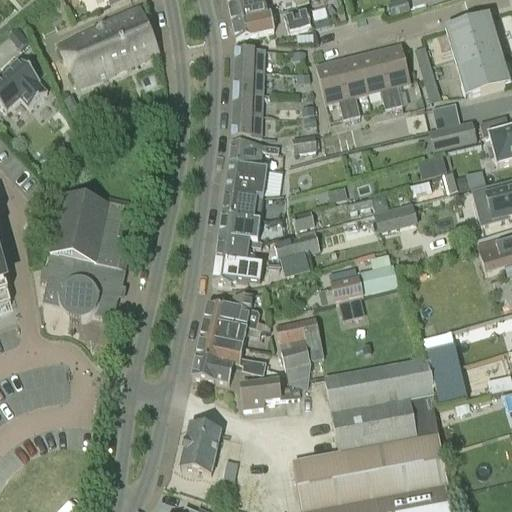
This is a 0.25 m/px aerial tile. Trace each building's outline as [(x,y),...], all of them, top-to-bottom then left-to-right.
[(106,0),(110,9),(129,0),(106,0)] [(224,0),(227,11),(261,3),(260,0),(224,0)] [(309,9),(306,0),(294,0),(297,12),(309,9)] [(263,3),(261,3),(227,11),(231,28),(261,21),(267,20),(263,3)] [(390,21),(407,16),(404,5),(387,10),(390,21)] [(95,32),(56,51),(76,93),(115,79),(158,60),(138,13),(95,32)] [(287,39),(310,33),(306,17),(283,23),(287,39)] [(275,18),(267,20),(261,21),(231,28),(235,46),(273,38),(270,25),(276,24),(275,18)] [(452,50),(487,39),(483,23),(448,34),(452,50)] [(9,41),(20,53),(28,45),(17,33),(9,41)] [(458,68),(493,57),(487,39),(452,50),(458,68)] [(378,57),(392,114),(400,112),(395,93),(408,90),(399,52),(378,57)] [(416,70),(427,67),(423,54),(412,57),(416,70)] [(261,78),(261,57),(234,56),(233,77),(261,78)] [(383,116),(392,114),(378,57),(357,62),(366,100),(378,97),(383,116)] [(463,84),(498,72),(493,57),(458,68),(463,84)] [(354,103),(366,100),(357,62),(336,68),(350,125),(358,123),(354,103)] [(29,115),(46,99),(37,89),(39,87),(20,66),(0,84),(0,112),(5,118),(20,104),(29,115)] [(420,83),(431,80),(427,67),(416,70),(420,83)] [(341,127),(350,125),(336,68),(314,73),(323,111),(337,107),(341,127)] [(468,102),(504,91),(498,72),(463,84),(468,102)] [(260,101),(261,78),(233,77),(232,100),(260,101)] [(296,82),(297,90),(309,88),(308,80),(296,82)] [(425,96),(435,93),(431,80),(420,83),(425,96)] [(429,109),(439,106),(435,93),(425,96),(429,109)] [(259,121),(260,101),(232,100),(231,120),(259,121)] [(87,135),(71,102),(63,106),(79,139),(87,135)] [(302,121),(314,119),(313,111),(301,113),(302,121)] [(430,115),(432,126),(452,121),(450,111),(430,115)] [(258,145),(259,121),(231,120),(230,144),(258,145)] [(452,121),(432,126),(435,135),(455,131),(452,121)] [(479,129),(483,144),(489,142),(497,172),(511,167),(511,134),(509,136),(505,122),(479,129)] [(316,130),(315,123),(303,125),(304,132),(316,130)] [(432,158),(440,156),(475,148),(470,129),(435,137),(428,139),(432,158)] [(294,161),(314,158),(312,143),(292,146),(294,161)] [(227,170),(255,174),(257,174),(259,159),(276,161),(277,154),(230,148),(227,170)] [(441,161),(416,168),(421,186),(446,178),(441,161)] [(223,199),(251,203),(251,202),(262,204),(263,204),(267,175),(257,174),(255,174),(227,170),(223,199)] [(456,198),(451,179),(442,182),(447,200),(456,198)] [(458,196),(468,194),(464,180),(455,183),(458,196)] [(440,185),(418,189),(421,200),(442,196),(440,185)] [(485,200),(473,203),(480,231),(508,224),(507,222),(511,220),(511,186),(483,194),(485,200)] [(344,193),(328,196),(330,208),(347,205),(344,193)] [(259,226),(262,204),(251,202),(251,203),(223,199),(220,221),(259,226)] [(374,217),(388,213),(384,201),(371,205),(374,217)] [(46,276),(42,276),(41,278),(40,281),(39,283),(39,286),(39,288),(46,290),(41,311),(59,315),(61,318),(63,320),(65,322),(67,324),(69,325),(72,326),(75,327),(78,327),(81,327),(84,326),(86,325),(89,324),(91,322),(112,327),(129,247),(122,246),(130,209),(106,204),(105,212),(69,204),(69,203),(62,202),(46,276)] [(378,240),(398,235),(392,215),(373,220),(378,240)] [(310,217),(291,222),(295,237),(314,233),(310,217)] [(247,247),(248,246),(257,247),(259,226),(220,221),(217,243),(247,247)] [(297,245),(274,251),(278,265),(289,263),(305,259),(305,261),(319,257),(314,237),(296,241),(297,245)] [(511,239),(477,250),(485,281),(511,272),(511,239)] [(214,265),(244,269),(245,269),(247,252),(259,253),(259,247),(257,247),(248,246),(247,247),(217,243),(214,265)] [(0,310),(10,308),(6,292),(9,291),(0,257),(0,310)] [(309,278),(305,261),(305,259),(289,263),(294,281),(309,278)] [(361,301),(397,293),(392,271),(390,271),(387,260),(369,264),(372,275),(356,279),(361,301)] [(244,269),(214,265),(211,287),(234,290),(234,287),(246,289),(248,269),(245,269),(244,269)] [(354,274),(327,281),(329,291),(333,309),(360,302),(356,285),(354,274)] [(207,308),(203,326),(244,335),(244,334),(260,338),(262,329),(258,328),(260,321),(257,317),(248,315),(251,301),(234,303),(232,314),(207,308)] [(304,344),(317,341),(314,325),(274,334),(277,350),(304,344)] [(203,326),(199,343),(242,353),(244,340),(259,343),(260,338),(244,334),(244,335),(203,326)] [(317,341),(304,344),(306,352),(308,365),(322,362),(317,341)] [(199,343),(195,362),(232,371),(241,373),(240,377),(263,383),(266,369),(239,364),(242,353),(199,343)] [(454,351),(424,358),(426,365),(437,411),(466,404),(454,351)] [(283,376),(310,370),(308,365),(306,352),(279,358),(283,376)] [(228,390),(232,371),(195,362),(190,383),(213,388),(213,387),(228,390)] [(448,511),(445,493),(446,493),(433,412),(437,411),(426,365),(323,384),(338,460),(291,469),(299,511),(448,511)] [(292,392),(277,393),(276,388),(239,392),(241,417),(261,415),(261,409),(278,407),(278,406),(297,405),(300,404),(299,394),(293,395),(292,392)] [(210,481),(219,439),(187,432),(178,474),(210,481)] [(234,485),(238,469),(226,466),(223,482),(234,485)]
